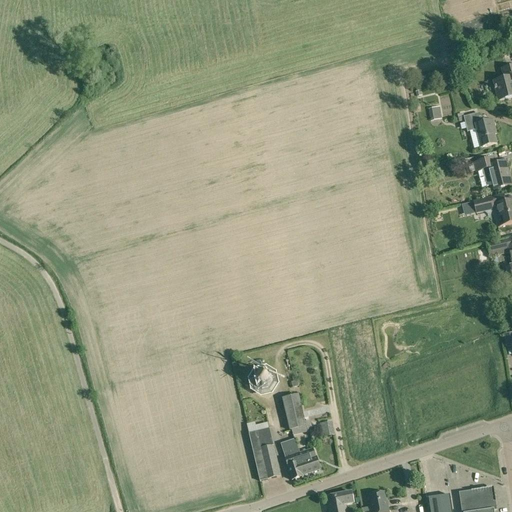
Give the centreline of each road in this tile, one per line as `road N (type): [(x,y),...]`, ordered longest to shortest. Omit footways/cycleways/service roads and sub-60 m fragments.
road 1 (unclassified): [(119,511),(58,297),(40,267),(0,240)]
road 2 (residential): [(248,509),(504,424)]
road 3 (track): [(346,477),(323,351),(308,342),(286,345),(274,363)]
